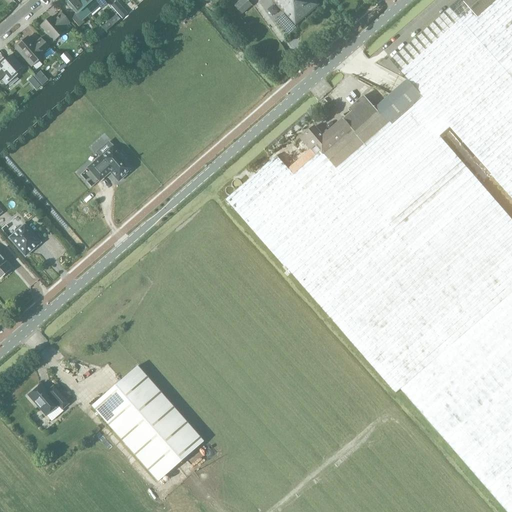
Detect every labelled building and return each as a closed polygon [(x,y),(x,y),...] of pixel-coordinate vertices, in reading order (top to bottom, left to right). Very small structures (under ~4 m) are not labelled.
[(90,13),(78,0),(68,0),(67,2),(68,3),(66,4),(74,13),(70,17),(79,27),(84,23),(81,20),(90,13)] [(78,0),(90,13),(98,6),(100,9),(105,4),(101,0),(78,0)] [(233,0),(231,3),(241,15),(252,6),(246,0),(233,0)] [(271,0),(295,26),(319,5),(314,0),(271,0)] [(511,198),(511,0),(466,0),(464,3),(461,0),(458,0),(390,60),(492,175),(492,176),(511,198)] [(116,12),(122,7),(116,1),(110,6),(116,12)] [(40,27),(53,42),(64,32),(62,30),(64,28),(68,25),(69,24),(60,13),(53,20),(51,17),(40,27)] [(27,39),(27,38),(16,48),(19,51),(22,54),(32,66),(31,66),(32,66),(43,56),(42,55),(49,49),(40,39),(33,46),(27,39)] [(0,80),(1,80),(6,86),(17,76),(15,74),(22,68),(11,56),(2,64),(0,61),(0,80)] [(47,81),(39,71),(33,77),(41,86),(47,81)] [(40,85),(32,77),(28,81),(35,90),(40,85)] [(511,511),(511,220),(413,106),(423,98),(408,80),(398,89),(375,108),(364,96),(349,109),(352,112),(343,119),(353,130),(325,155),(320,151),(293,174),(277,156),(226,200),(285,268),(286,267),(396,394),(401,390),(507,511),(511,511)] [(353,130),(343,119),(324,135),(320,131),(319,132),(314,126),(305,134),(305,135),(301,138),(311,150),(317,145),(318,147),(325,155),(353,130)] [(111,147),(87,168),(98,181),(109,172),(117,182),(131,170),(124,162),(126,161),(120,154),(118,155),(111,147)] [(15,231),(15,233),(8,239),(24,257),(39,243),(23,225),(22,226),(21,225),(19,226),(15,229),(15,231)] [(0,278),(9,271),(3,264),(5,262),(0,256),(0,278)] [(91,407),(158,482),(203,442),(137,367),(91,407)] [(41,385),(28,396),(46,416),(51,422),(63,411),(62,410),(68,404),(56,390),(55,390),(50,395),(41,385)]
